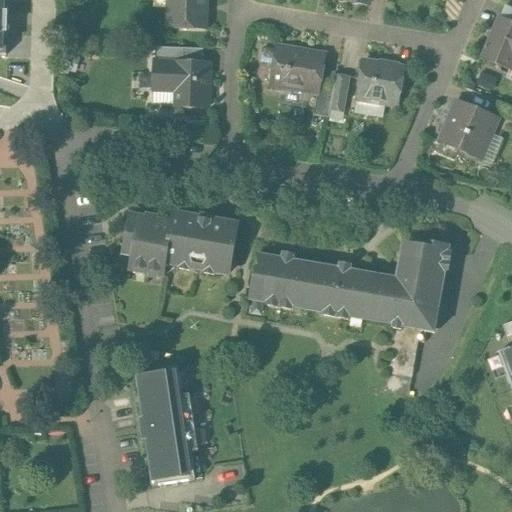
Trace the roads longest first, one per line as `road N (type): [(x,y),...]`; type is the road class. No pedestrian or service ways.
road 1 (residential): [(403,190),(451,66),(448,51),(433,40),(389,31),(245,16),(224,162)]
road 2 (residential): [(82,133),(67,153),(69,177),(116,511)]
road 3 (residential): [(403,190),(224,162)]
road 4 (residential): [(224,162),(151,155),(82,133)]
